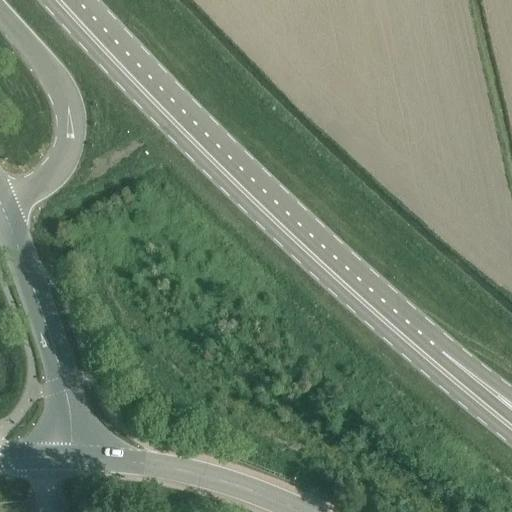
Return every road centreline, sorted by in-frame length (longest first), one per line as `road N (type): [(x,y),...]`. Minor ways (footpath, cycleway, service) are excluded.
road 1 (primary): [(431,360),(264,211),(58,0)]
road 2 (tertiary): [(72,456),(63,382),(6,214)]
road 3 (primary): [(0,13),(54,74),(72,121),(65,152),(6,214)]
road 4 (tertiary): [(72,456),(244,489)]
